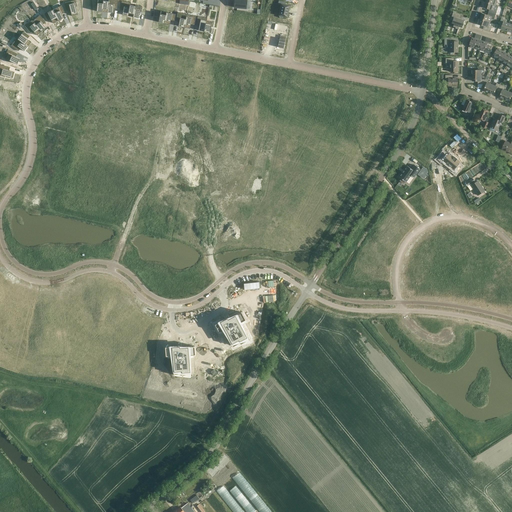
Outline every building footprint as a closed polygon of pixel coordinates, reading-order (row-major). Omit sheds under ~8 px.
[(75,0),(74,0),(65,3),(67,10),(70,9),(72,16),(78,15),(76,7),(77,6),(75,0)] [(109,1),(108,12),(113,13),(114,7),(117,7),(117,0),(108,0),(108,1),(109,1)] [(244,0),(234,0),(234,7),(246,9),(247,1),(253,1),(252,0),(244,0),(245,0),(244,0)] [(122,1),(120,8),(123,9),(122,15),(128,16),(130,5),(131,3),(122,1)] [(279,1),(278,4),(281,4),(279,15),(279,17),(283,18),(284,16),(287,17),(289,6),(285,5),(285,2),(279,1)] [(496,5),(486,2),(484,7),(490,10),(489,12),(496,14),(497,11),(494,10),(496,5)] [(61,5),(53,10),(58,20),(64,18),(62,14),(65,12),(61,5)] [(135,6),(133,17),(139,18),(140,12),(141,12),(142,7),(135,6)] [(53,10),(44,14),(47,19),(50,18),(53,23),(58,20),(53,10)] [(159,11),(158,15),(160,16),(158,22),(164,23),(166,12),(159,11)] [(166,12),(164,23),(170,25),(171,19),(175,19),(176,14),(166,12)] [(178,12),(176,18),(180,19),(178,26),(184,27),(187,14),(178,12)] [(453,17),(455,12),(453,12),(450,19),(452,20),(451,23),(454,24),(453,27),(455,28),(456,29),(456,28),(458,29),(459,27),(462,28),(463,23),(464,23),(465,21),(453,17)] [(482,13),(480,19),(490,22),(491,19),(494,20),(496,14),(489,12),(489,15),(482,13)] [(187,14),(184,27),(190,29),(191,23),(194,23),(196,16),(187,14)] [(40,15),(33,21),(41,32),(46,28),(42,23),(45,21),(40,15)] [(197,16),(196,24),(199,24),(198,30),(204,31),(206,20),(207,20),(207,18),(197,16)] [(499,26),(502,27),(501,29),(507,31),(509,23),(506,22),(506,20),(501,18),(499,26)] [(490,22),(480,19),(478,24),(485,26),(484,29),(490,31),(492,26),(489,25),(490,22)] [(206,20),(204,31),(210,33),(211,27),(214,28),(216,21),(207,20),(206,20)] [(33,21),(25,27),(29,32),(32,30),(37,35),(41,32),(33,21)] [(231,30),(230,38),(236,39),(237,32),(241,33),(242,25),(232,23),(230,30),(231,30)] [(245,26),(243,33),(246,34),(245,40),(251,41),(253,30),(254,30),(254,28),(245,26)] [(253,30),(251,41),(257,42),(258,37),(261,37),(263,32),(254,30),(253,30)] [(266,30),(264,38),(267,38),(266,44),(272,45),(274,34),(275,34),(275,32),(266,30)] [(18,39),(28,46),(31,41),(26,38),(28,35),(23,31),(18,39)] [(274,34),(272,45),(278,47),(279,41),(282,42),(283,36),(275,34),(274,34)] [(458,52),(458,41),(451,41),(451,37),(444,37),(444,45),(449,45),(449,52),(458,52)] [(17,38),(11,46),(17,50),(19,48),(24,51),(28,46),(18,39),(17,38)] [(469,47),(474,48),(477,39),(472,38),(469,47)] [(477,39),(474,48),(480,50),(482,41),(477,39)] [(313,42),(311,53),(316,55),(318,49),(321,49),(322,42),(313,40),(313,42)] [(482,41),(480,50),(485,52),(488,42),(482,41)] [(324,42),(322,50),(326,50),(325,56),(330,57),(333,44),(324,42)] [(488,42),(485,52),(484,55),(487,56),(488,53),(490,53),(493,44),(488,42)] [(333,44),(330,57),(336,59),(337,54),(341,55),(342,46),(333,44)] [(344,46),(342,54),(346,54),(345,60),(350,61),(353,50),(354,48),(344,46)] [(493,56),(497,59),(503,51),(498,48),(493,56)] [(10,50),(6,60),(11,63),(11,61),(17,64),(20,59),(14,56),(16,53),(10,50)] [(353,50),(350,61),(356,63),(357,57),(361,58),(362,52),(353,50)] [(503,51),(497,59),(502,62),(507,54),(503,51)] [(373,55),(370,66),(376,67),(377,61),(381,62),(382,54),(373,52),(372,54),(373,55)] [(363,53),(362,58),(366,59),(365,64),(370,66),(373,55),(372,54),(363,53)] [(507,54),(502,62),(507,65),(511,56),(507,54)] [(383,57),(382,63),(385,64),(384,68),(390,70),(393,59),(383,57)] [(457,72),(457,61),(453,61),(453,58),(445,58),(445,63),(449,63),(449,72),(457,72)] [(393,59),(390,70),(396,71),(397,67),(400,68),(402,61),(393,59)] [(1,65),(0,67),(0,75),(5,77),(5,76),(13,78),(14,72),(8,70),(8,67),(1,65)] [(473,70),(472,75),(482,76),(482,72),(484,72),(485,67),(478,67),(478,70),(473,70)] [(457,83),(457,78),(452,78),(452,75),(445,75),(445,80),(448,80),(448,86),(451,86),(451,88),(457,88),(457,83)] [(482,76),(472,75),(472,81),(478,81),(478,84),(483,84),(485,79),(481,79),(482,76)] [(485,79),(483,84),(486,86),(484,90),(489,93),(492,84),(489,83),(490,80),(486,78),(485,79)] [(0,91),(11,92),(11,86),(5,86),(6,82),(0,81),(0,91)] [(492,84),(489,93),(494,95),(496,90),(499,91),(501,85),(497,83),(495,86),(492,84)] [(501,85),(499,91),(501,92),(499,97),(504,99),(508,91),(505,90),(506,87),(501,85)] [(0,100),(4,101),(5,98),(11,98),(11,92),(0,91),(0,100)] [(466,100),(462,109),(469,112),(468,115),(471,116),(473,111),(470,109),(473,103),(466,100)] [(5,104),(0,104),(0,113),(0,114),(12,112),(11,106),(5,107),(5,104)] [(484,121),(489,111),(482,108),(478,118),(484,121)] [(0,113),(0,122),(0,124),(8,122),(7,119),(13,118),(12,112),(0,114),(0,113)] [(490,127),(491,127),(490,130),(494,131),(495,128),(499,130),(505,116),(500,114),(499,117),(497,120),(494,118),(490,127)] [(8,125),(1,126),(3,137),(9,136),(9,135),(17,133),(16,127),(9,128),(8,125)] [(429,138),(423,145),(436,156),(442,148),(429,138)] [(511,140),(511,143),(505,141),(502,149),(511,153),(511,152),(511,140)] [(6,142),(4,151),(16,153),(17,148),(13,147),(14,143),(6,142)] [(4,151),(2,160),(8,161),(9,158),(15,159),(16,153),(4,151)] [(443,152),(437,160),(441,163),(443,161),(453,169),(452,171),(455,174),(461,167),(458,164),(459,162),(456,159),(457,159),(454,157),(453,157),(449,154),(447,156),(443,152)] [(407,166),(399,177),(401,179),(400,181),(403,183),(405,181),(406,182),(410,176),(413,178),(420,169),(414,165),(411,169),(407,166)] [(478,181),(471,185),(469,187),(471,189),(473,188),(477,195),(484,191),(478,181)] [(6,320),(3,332),(5,332),(8,333),(7,336),(18,339),(19,336),(24,337),(27,325),(23,324),(26,312),(13,308),(10,321),(6,320)] [(227,317),(214,324),(218,332),(224,329),(233,346),(240,342),(241,343),(248,339),(239,323),(245,319),(241,312),(230,317),(231,319),(229,321),(227,317)] [(78,316),(62,319),(65,342),(66,342),(67,345),(73,344),(73,341),(81,340),(78,316)] [(139,329),(126,323),(121,335),(117,333),(112,345),(117,347),(116,350),(127,354),(128,352),(132,354),(138,342),(134,341),(139,329)] [(180,346),(165,347),(166,355),(173,355),(174,374),(182,373),(182,375),(191,374),(189,355),(195,354),(195,346),(183,347),(183,349),(180,349),(180,346)] [(180,507),(173,511),(194,511),(188,503),(182,508),(180,507)]
